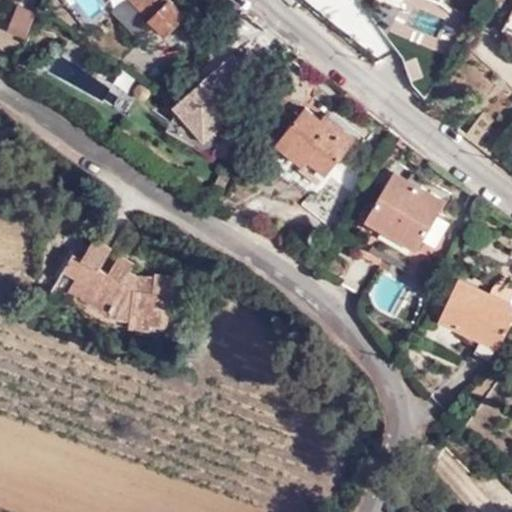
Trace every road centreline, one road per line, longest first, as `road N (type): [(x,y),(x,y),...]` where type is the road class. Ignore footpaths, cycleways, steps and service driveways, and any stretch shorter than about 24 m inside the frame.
road 1 (residential): [(0,80),(340,314),(404,381),(422,426),(378,511)]
road 2 (residential): [(511,188),(277,0)]
